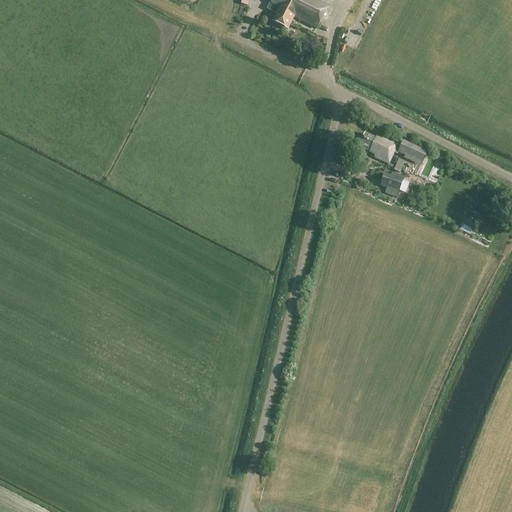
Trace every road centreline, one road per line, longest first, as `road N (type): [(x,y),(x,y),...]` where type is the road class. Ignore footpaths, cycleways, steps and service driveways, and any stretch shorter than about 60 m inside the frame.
road 1 (unclassified): [(241,511),(341,91)]
road 2 (unclassified): [(511,177),(341,91)]
road 3 (unclassified): [(341,91),(233,36)]
